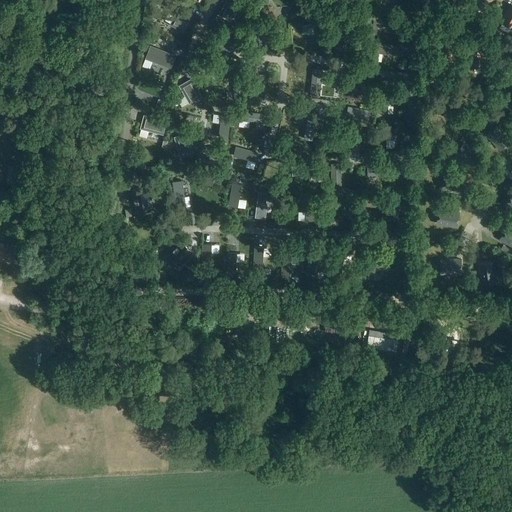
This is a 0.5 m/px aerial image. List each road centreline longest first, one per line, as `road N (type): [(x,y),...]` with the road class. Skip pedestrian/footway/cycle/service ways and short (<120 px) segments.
road 1 (track): [(411,302),(260,291),(100,294),(52,307),(0,299)]
road 2 (residential): [(412,94),(403,237),(411,302),(511,310)]
road 3 (track): [(128,0),(100,294)]
